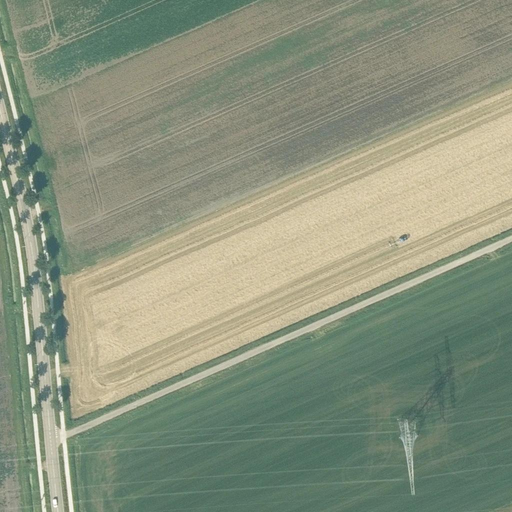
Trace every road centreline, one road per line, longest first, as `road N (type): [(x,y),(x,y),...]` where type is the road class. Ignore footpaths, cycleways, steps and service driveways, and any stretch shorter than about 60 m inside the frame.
road 1 (unclassified): [(53,442),(511,237)]
road 2 (tertiary): [(53,442),(26,211),(0,105)]
